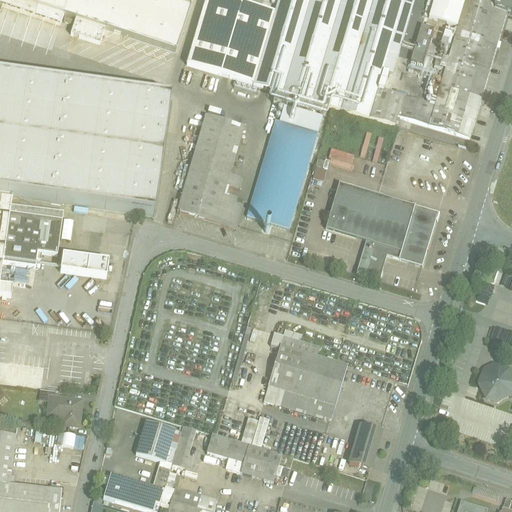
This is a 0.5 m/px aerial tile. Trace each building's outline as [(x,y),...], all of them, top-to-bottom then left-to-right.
[(69,0),(0,0),(0,3),(62,24),(64,16),(69,0)] [(193,0),(69,0),(64,16),(75,19),(105,29),(176,53),(193,0)] [(274,15),(225,0),(206,0),(187,66),(253,86),(274,15)] [(342,0),(279,0),(253,86),(311,103),(342,0)] [(373,0),(342,0),(311,103),(340,112),(373,0)] [(373,0),(340,112),(394,128),(397,119),(471,140),(509,12),(497,8),(499,0),(467,0),(459,28),(450,60),(444,58),(441,69),(447,70),(438,99),(436,108),(432,107),(384,93),(378,91),(387,61),(389,54),(397,26),(404,0),(373,0)] [(404,0),(397,26),(406,28),(403,37),(404,37),(415,0),(404,0)] [(467,0),(434,0),(429,19),(459,28),(467,0)] [(511,0),(499,0),(497,8),(509,12),(511,12),(511,0)] [(105,29),(75,19),(70,35),(100,45),(105,29)] [(406,28),(397,26),(389,54),(399,57),(404,37),(403,37),(406,28)] [(423,28),(417,48),(415,48),(413,54),(415,54),(411,70),(423,74),(435,32),(423,28)] [(399,57),(389,54),(387,61),(394,63),(397,64),(399,57)] [(387,61),(378,91),(384,93),(389,74),(390,74),(394,63),(387,61)] [(171,101),(0,76),(0,196),(12,198),(154,218),(171,101)] [(221,121),(206,117),(195,155),(233,166),(241,140),(223,135),(219,127),(221,121)] [(395,137),(388,167),(391,167),(393,159),(408,159),(409,154),(417,156),(421,156),(420,141),(411,138),(428,138),(397,130),(395,138),(395,137)] [(365,159),(370,136),(365,135),(359,158),(365,159)] [(378,163),(382,140),(376,139),(372,162),(378,163)] [(353,173),(355,168),(351,167),(353,157),(330,152),(326,167),(353,173)] [(195,155),(194,155),(178,214),(237,231),(244,207),(236,204),(244,180),(231,176),(233,167),(233,166),(195,155)] [(327,173),(317,170),(314,180),(324,183),(327,173)] [(245,219),(288,230),(298,191),(270,184),(268,193),(262,192),(259,202),(250,200),(245,219)] [(439,215),(339,185),(326,230),(367,242),(364,250),(360,265),(384,273),(389,257),(424,267),(439,215)] [(12,198),(0,196),(0,284),(3,265),(2,264),(2,263),(3,263),(11,207),(12,198)] [(11,207),(3,263),(2,263),(2,264),(3,265),(36,269),(38,253),(57,256),(63,214),(11,207)] [(62,256),(60,274),(106,280),(108,262),(62,256)] [(384,273),(360,265),(357,274),(382,281),(384,273)] [(348,367),(280,347),(268,388),(264,403),(274,406),(278,391),(335,408),(348,367)] [(505,370),(495,367),(486,372),(483,381),(481,386),(488,401),(497,404),(511,396),(511,376),(510,372),(505,370)] [(58,400),(41,399),(41,402),(50,403),(48,418),(69,421),(68,428),(79,429),(82,403),(58,400)] [(175,432),(146,423),(136,456),(160,464),(165,465),(170,450),(175,432)] [(382,433),(361,427),(350,466),(370,472),(382,433)] [(197,432),(183,428),(172,467),(185,471),(197,432)] [(16,437),(0,435),(0,486),(10,487),(16,437)] [(249,447),(212,436),(207,454),(243,465),(249,447)] [(60,437),(60,449),(83,450),(83,437),(60,437)] [(282,457),(249,447),(243,465),(241,474),(274,484),(279,467),(282,457)] [(176,452),(170,450),(165,465),(160,464),(159,469),(170,472),(172,467),(176,452)] [(294,460),(282,457),(279,467),(291,471),(294,460)] [(170,472),(159,469),(153,489),(164,492),(169,475),(170,472)] [(169,475),(164,492),(159,509),(167,511),(168,511),(175,490),(176,490),(179,478),(169,475)] [(153,489),(110,476),(103,501),(141,511),(158,511),(159,509),(164,492),(153,489)] [(10,487),(0,486),(0,511),(59,511),(62,493),(10,487)] [(176,490),(175,490),(168,511),(214,511),(217,502),(176,490)] [(487,511),(488,511),(459,503),(456,511),(487,511)]
